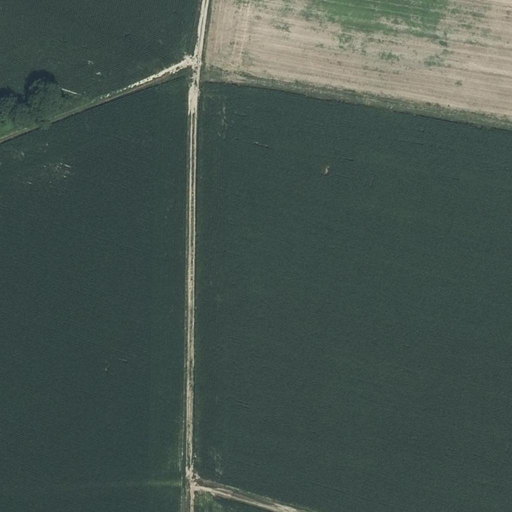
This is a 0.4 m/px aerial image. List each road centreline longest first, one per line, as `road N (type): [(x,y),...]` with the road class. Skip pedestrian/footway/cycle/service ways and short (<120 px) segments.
road 1 (track): [(185,486),(193,70),(204,0)]
road 2 (track): [(0,141),(195,58)]
